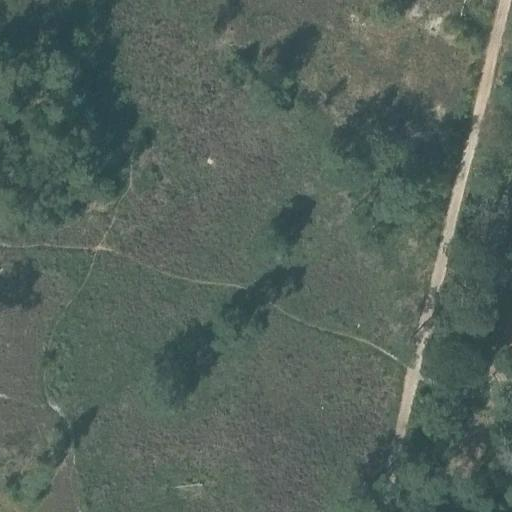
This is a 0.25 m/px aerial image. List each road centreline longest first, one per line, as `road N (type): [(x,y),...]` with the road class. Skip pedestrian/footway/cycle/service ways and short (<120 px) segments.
road 1 (unknown): [(483,0),(385,511)]
road 2 (track): [(461,511),(511,247)]
